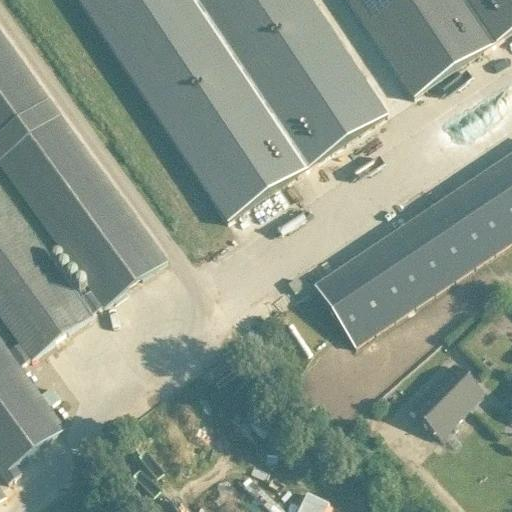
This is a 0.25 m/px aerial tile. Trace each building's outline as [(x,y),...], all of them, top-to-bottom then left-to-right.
[(75,0),(228,228),(388,121),(306,0),(75,0)] [(511,0),(345,0),(414,103),(511,37),(511,0)] [(0,477),(8,489),(23,478),(15,468),(65,432),(49,410),(60,402),(52,391),(42,398),(21,370),(166,264),(0,34),(0,171),(89,296),(79,303),(0,193),(0,477)] [(356,351),(511,248),(511,160),(498,170),(342,273),(336,277),(316,290),(317,291),(324,302),(356,351)] [(297,282),(289,288),(295,297),(304,291),(297,282)] [(454,370),(410,415),(440,444),(467,418),(455,407),(473,389),(454,370)] [(229,456),(222,448),(204,463),(217,479),(243,458),(237,450),(229,456)]
